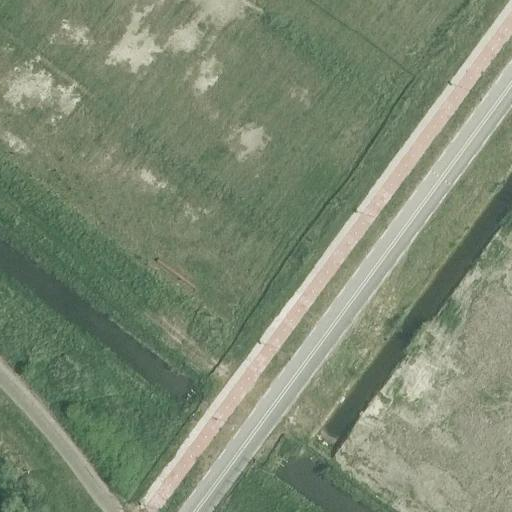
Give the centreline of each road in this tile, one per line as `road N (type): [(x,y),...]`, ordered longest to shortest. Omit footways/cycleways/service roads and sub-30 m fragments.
road 1 (unclassified): [(195,511),(511,81)]
road 2 (track): [(0,195),(239,387)]
